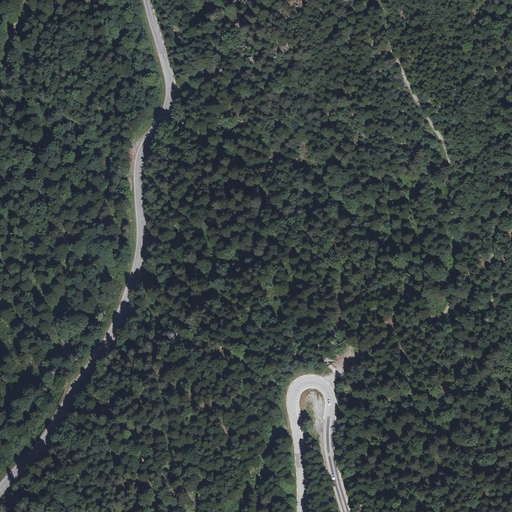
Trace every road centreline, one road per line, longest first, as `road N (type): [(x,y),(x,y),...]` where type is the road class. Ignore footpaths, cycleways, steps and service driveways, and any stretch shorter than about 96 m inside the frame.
road 1 (secondary): [(147,0),(169,97),(138,166),(140,248),(132,286),(47,437),(0,489)]
road 2 (secondary): [(299,511),(291,398),(311,378),(331,395),(330,450),(345,511)]
